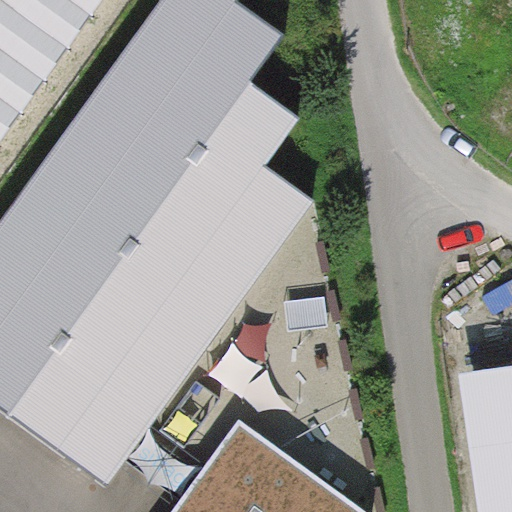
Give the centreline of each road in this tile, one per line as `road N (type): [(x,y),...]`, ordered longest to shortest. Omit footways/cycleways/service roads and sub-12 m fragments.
road 1 (residential): [(427,511),(365,0)]
road 2 (unknown): [(380,125),(419,136),(511,185)]
